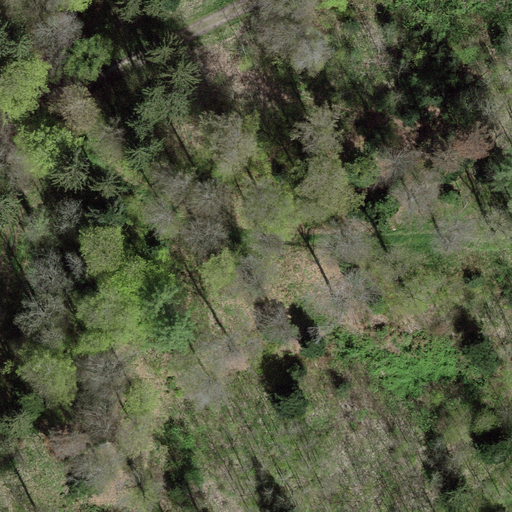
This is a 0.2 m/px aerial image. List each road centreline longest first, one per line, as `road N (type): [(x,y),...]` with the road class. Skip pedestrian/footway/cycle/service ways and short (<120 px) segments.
road 1 (track): [(276,0),(167,42),(32,115)]
road 2 (track): [(0,325),(32,115)]
road 3 (track): [(32,115),(77,0)]
